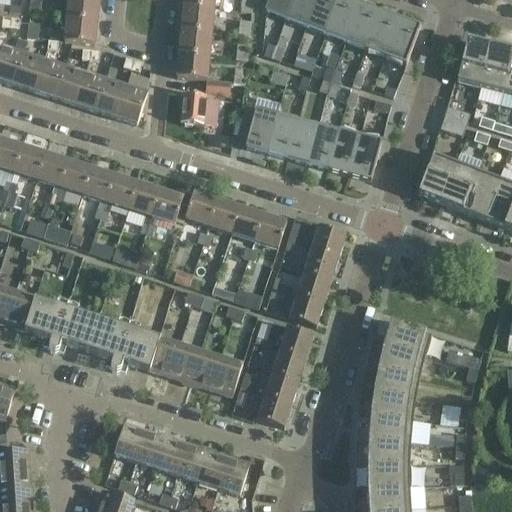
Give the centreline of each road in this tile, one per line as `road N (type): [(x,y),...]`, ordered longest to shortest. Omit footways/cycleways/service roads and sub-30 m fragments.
road 1 (residential): [(382,227),(302,464)]
road 2 (residential): [(382,227),(152,152)]
road 3 (residential): [(302,464),(129,406),(71,402)]
road 4 (residential): [(453,5),(382,227)]
road 5 (residential): [(152,152),(0,102)]
road 6 (residential): [(152,152),(166,0)]
road 7 (residential): [(511,276),(382,227)]
